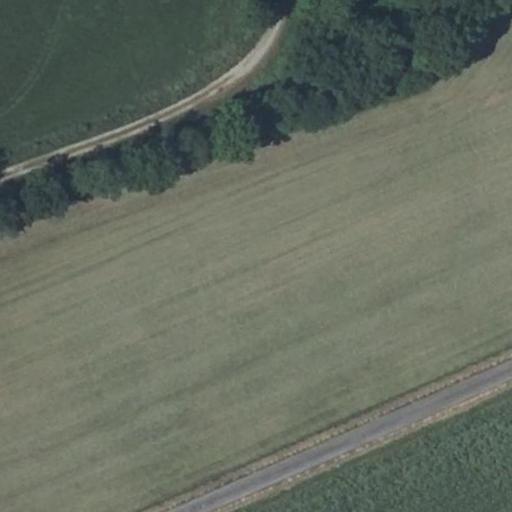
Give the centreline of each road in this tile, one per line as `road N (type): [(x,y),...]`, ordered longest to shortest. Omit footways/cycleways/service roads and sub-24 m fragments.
road 1 (unclassified): [(180,511),(511,367)]
road 2 (track): [(0,183),(222,91),(274,32),(284,0)]
